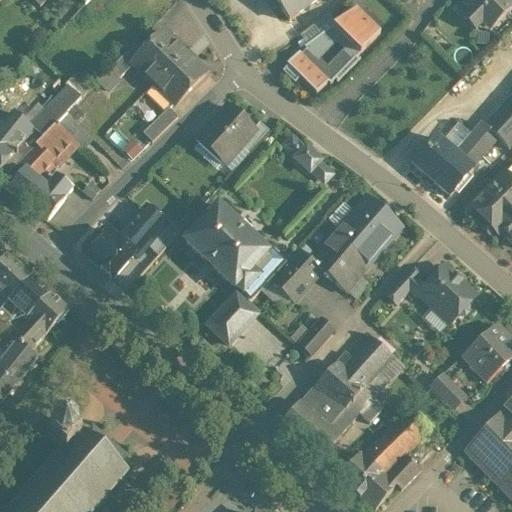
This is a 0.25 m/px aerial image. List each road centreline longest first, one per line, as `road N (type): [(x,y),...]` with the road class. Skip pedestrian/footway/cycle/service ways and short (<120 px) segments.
road 1 (secondary): [(328,511),(47,258)]
road 2 (residential): [(47,258),(241,69)]
road 3 (residential): [(511,290),(315,130)]
road 4 (residential): [(315,130),(440,0)]
road 5 (residential): [(391,511),(511,389)]
